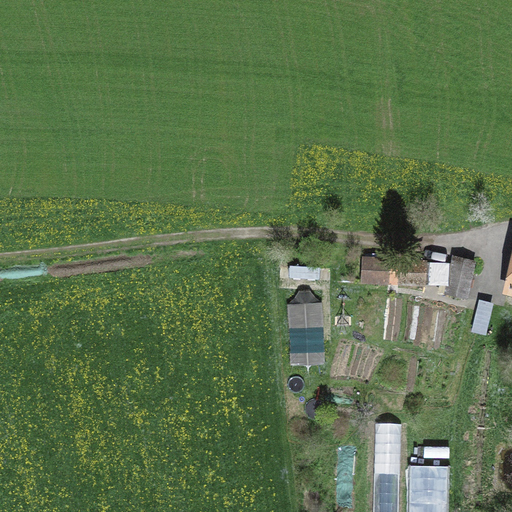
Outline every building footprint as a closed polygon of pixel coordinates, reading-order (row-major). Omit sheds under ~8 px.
[(455,258),(447,294),(465,298),(473,262),(455,258)] [(363,260),(362,281),(424,284),(425,263),(363,260)] [(291,362),(327,361),(324,300),(289,301),(291,362)] [(480,302),(473,332),(484,335),(491,304),(480,302)] [(398,511),(401,423),(384,423),(383,437),(380,437),(379,496),(397,496),(396,511),(398,511)] [(411,462),(409,511),(451,511),(453,463),(411,462)]
